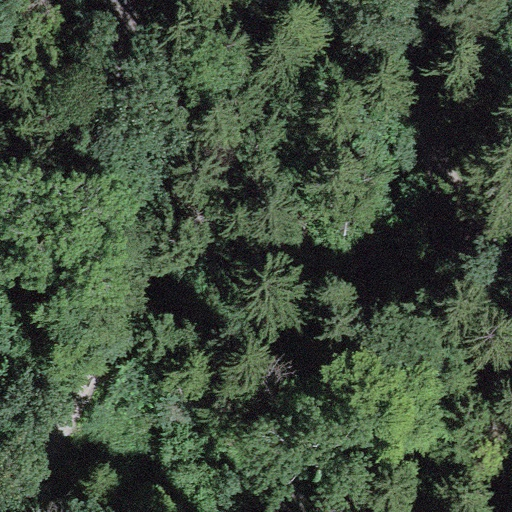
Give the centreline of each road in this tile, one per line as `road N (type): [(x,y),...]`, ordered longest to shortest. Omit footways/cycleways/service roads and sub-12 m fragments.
road 1 (track): [(116,0),(148,228),(99,359),(30,460),(15,511)]
road 2 (track): [(315,0),(289,511)]
road 3 (track): [(511,299),(443,187),(399,0)]
